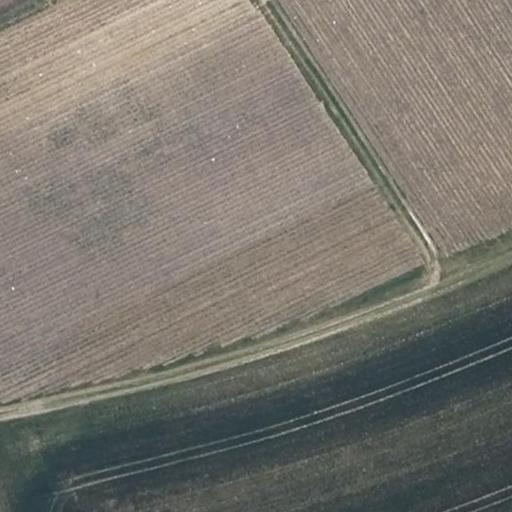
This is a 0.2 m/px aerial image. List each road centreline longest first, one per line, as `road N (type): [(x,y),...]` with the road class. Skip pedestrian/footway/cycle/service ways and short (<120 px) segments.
road 1 (track): [(0,404),(272,340),(511,251)]
road 2 (track): [(455,274),(279,0)]
